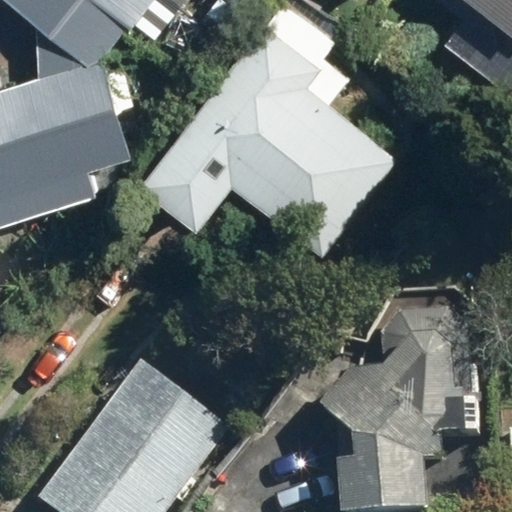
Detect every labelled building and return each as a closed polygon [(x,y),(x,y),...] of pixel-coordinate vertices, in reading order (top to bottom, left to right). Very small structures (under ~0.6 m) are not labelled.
[(0,0),(19,15),(38,76),(0,88),(0,224),(93,195),(85,169),(130,155),(98,55),(141,0),(0,0)] [(444,46),(511,96),(511,0),(431,0),(461,22),(444,46)] [(264,23),(134,184),(194,232),(229,187),(316,256),(394,158),(306,88),(321,69),(264,23)] [(314,418),(338,439),(340,470),(331,471),(333,511),(430,511),(426,448),(481,445),(475,341),(446,316),(394,319),(374,350),(375,377),(349,378),(314,418)] [(136,367),(34,505),(42,511),(172,511),(229,436),(136,367)]
